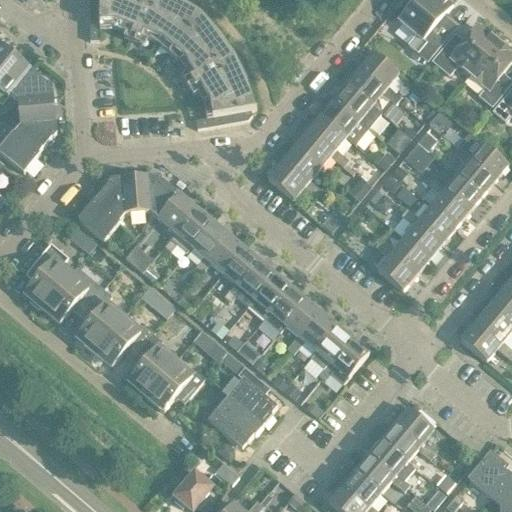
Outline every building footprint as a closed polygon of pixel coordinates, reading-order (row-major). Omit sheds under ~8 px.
[(143,37),(161,43),(172,53),(201,18),(175,3),(169,0),(89,0),(90,44),(99,44),(99,27),(115,27),(132,33),(131,38),(142,42),(143,37)] [(445,18),(454,7),(449,3),(447,0),(418,0),(400,23),(418,38),(409,48),(427,64),(457,28),(445,18)] [(201,18),(172,53),(184,63),(194,79),(189,82),(195,92),(200,89),(209,105),(212,120),(195,124),(197,133),(248,124),(252,119),(251,114),(256,113),(247,84),(236,62),(235,61),(221,41),(202,19),(201,18)] [(470,78),(499,43),(489,35),(488,36),(479,29),(461,49),(452,41),(432,65),(449,79),(458,68),(470,78)] [(499,43),(470,78),(486,91),(479,99),(492,110),(509,89),(499,81),(511,65),(511,56),(507,52),(508,51),(499,43)] [(0,47),(0,77),(15,59),(0,47)] [(389,103),(394,96),(388,91),(399,78),(373,57),(359,73),(385,94),(382,97),(389,103)] [(15,59),(0,77),(0,93),(8,100),(10,98),(31,72),(15,59)] [(10,98),(18,104),(17,105),(17,106),(54,102),(54,101),(53,101),(52,91),(48,87),(47,88),(30,74),(31,73),(31,72),(10,98)] [(346,88),(372,110),(382,97),(385,94),(359,73),(346,88)] [(346,88),(333,104),(368,133),(382,117),(372,110),(346,88)] [(511,91),(493,115),(506,125),(511,117),(511,91)] [(394,96),(389,103),(395,108),(401,101),(394,96)] [(19,129),(56,126),(54,102),(17,106),(19,129)] [(333,104),(320,120),(346,141),(355,149),(368,133),(333,104)] [(440,114),(428,127),(430,131),(437,137),(442,132),(436,127),(445,118),(440,114)] [(320,120),(307,135),(333,157),(330,160),(337,166),(342,159),(336,153),(346,141),(320,120)] [(13,138),(38,159),(39,158),(38,158),(52,141),(53,141),(56,137),(55,127),(56,127),(56,126),(19,129),(20,130),(20,131),(14,138),(13,137),(13,138)] [(307,135),(294,151),(320,172),(330,160),(333,157),(307,135)] [(465,155),(472,161),(469,164),(494,185),(508,169),(482,148),(470,137),(459,150),(465,155)] [(38,159),(13,138),(2,151),(0,148),(0,157),(23,177),(38,159)] [(294,151),(281,167),(307,188),(304,192),(311,197),(316,190),(310,185),(320,172),(294,151)] [(386,155),(377,166),(385,174),(395,162),(386,155)] [(456,180),(481,201),(494,185),(469,164),(472,161),(465,155),(460,162),(466,167),(456,180)] [(342,159),(337,166),(343,171),(349,164),(342,159)] [(307,188),(281,167),(268,183),(293,204),(304,192),(307,188)] [(146,180),(149,216),(150,216),(158,222),(157,223),(158,223),(179,197),(178,198),(161,184),(162,183),(158,179),(147,180),(146,180)] [(391,179),(383,188),(393,197),(400,188),(391,179)] [(122,182),(125,218),(149,216),(146,180),(122,182)] [(443,195),(468,217),(481,201),(456,180),(445,192),(443,195)] [(361,181),(348,196),(360,205),(372,191),(361,181)] [(433,193),(439,186),(433,181),(427,188),(433,193)] [(94,206),(119,227),(119,226),(124,218),(125,218),(122,182),(121,182),(122,182),(111,183),(108,188),(109,188),(95,206),(94,205),(94,206)] [(430,211),(455,232),(468,217),(443,195),(445,192),(439,186),(433,193),(440,199),(430,211)] [(316,190),(311,197),(317,202),(323,195),(316,190)] [(378,194),(370,204),(385,216),(394,206),(378,194)] [(175,238),(196,212),(179,197),(158,223),(175,238)] [(119,227),(94,206),(79,224),(104,245),(119,227)] [(416,227),(442,248),(455,232),(430,211),(419,223),(416,227)] [(191,251),(213,225),(196,212),(175,238),(191,251)] [(413,218),(407,212),(401,219),(402,221),(407,225),(413,218)] [(414,230),(403,242),(429,264),(442,248),(416,227),(419,223),(413,218),(407,225),(414,230)] [(402,221),(392,233),(403,242),(414,230),(407,225),(402,221)] [(207,264),(228,238),(213,225),(191,251),(204,261),(207,264)] [(207,264),(204,261),(198,268),(205,273),(199,280),(210,267),(223,277),(244,252),(228,238),(207,264)] [(170,255),(175,249),(185,257),(190,251),(175,239),(165,251),(170,255)] [(403,242),(393,255),(390,258),(416,279),(429,264),(403,242)] [(375,251),(381,256),(387,249),(380,244),(375,251)] [(41,313),(71,278),(62,270),(68,263),(51,249),(28,276),(36,284),(25,297),(32,303),(31,305),(41,313)] [(130,256),(141,265),(147,258),(136,249),(130,256)] [(387,249),(381,256),(388,261),(377,274),(403,296),(416,279),(390,258),(393,255),(387,249)] [(238,290),(260,265),(244,252),(223,277),(235,288),(238,290)] [(141,265),(130,256),(125,262),(136,271),(141,265)] [(141,265),(136,271),(142,277),(153,264),(147,258),(141,265)] [(238,290),(235,288),(229,294),(236,300),(248,310),(275,278),(260,265),(238,290)] [(205,273),(198,268),(193,274),(199,280),(205,273)] [(149,269),(142,277),(153,286),(159,278),(149,269)] [(85,314),(103,293),(86,279),(80,286),(71,278),(41,313),(52,322),(53,321),(60,327),(76,307),(85,314)] [(291,291),(275,278),(248,310),(261,320),(266,314),(269,316),(291,291)] [(511,306),(511,282),(500,296),(511,306)] [(269,316),(266,314),(261,320),(267,326),(280,336),(285,329),(307,304),(291,291),(269,316)] [(93,357),(123,322),(106,307),(112,300),(103,293),(85,314),(94,321),(77,341),(84,347),(83,348),(93,357)] [(224,300),(227,303),(231,306),(236,300),(229,294),(224,300)] [(487,312),(511,333),(511,306),(500,296),(487,312)] [(301,343),(322,317),(307,304),(285,329),(297,340),(301,343)] [(500,349),(497,353),(503,358),(509,351),(502,346),(511,334),(511,333),(487,312),(474,328),(500,349)] [(301,343),(297,340),(292,346),(299,352),(304,346),(316,356),(338,330),(322,317),(301,343)] [(137,358),(155,337),(146,329),(140,336),(123,322),(93,357),(104,366),(105,364),(112,370),(129,351),(137,358)] [(218,324),(211,333),(221,342),(229,334),(218,324)] [(500,349),(474,328),(460,344),(486,365),(497,353),(500,349)] [(332,369),(353,343),(338,330),(316,356),(311,362),(323,372),(329,366),(332,369)] [(145,401),(175,365),(158,351),(162,346),(154,339),(155,337),(137,358),(146,365),(129,385),(136,391),(135,392),(145,401)] [(234,339),(227,347),(236,355),(243,347),(234,339)] [(323,372),(330,378),(343,389),(370,357),(353,343),(332,369),(329,366),(323,372)] [(287,353),(293,358),(299,352),(292,346),(287,353)] [(216,348),(208,358),(219,366),(221,364),(227,357),(216,348)] [(511,354),(509,351),(503,358),(509,363),(511,360),(511,354)] [(247,352),(241,359),(252,368),(258,361),(247,352)] [(221,364),(221,365),(222,365),(224,366),(224,367),(225,367),(225,368),(231,361),(227,357),(221,364)] [(258,361),(252,368),(260,375),(267,368),(266,368),(258,361)] [(311,362),(303,371),(315,382),(318,379),(323,372),(311,362)] [(175,365),(145,401),(156,409),(157,408),(164,414),(181,394),(189,402),(206,382),(196,375),(192,380),(175,365)] [(228,400),(264,430),(272,420),(271,418),(277,411),(257,395),(263,387),(244,371),(238,379),(243,383),(228,400)] [(318,379),(321,382),(325,384),(330,378),(323,372),(318,379)] [(278,380),(273,386),(283,395),(289,389),(278,380)] [(291,386),(284,395),(294,404),(302,395),(291,386)] [(264,430),(228,400),(214,417),(209,413),(202,421),(222,437),(228,430),(248,446),(254,439),(255,440),(264,430)] [(311,405),(306,412),(318,421),(323,414),(311,405)] [(424,459),(429,452),(423,447),(434,434),(408,412),(394,428),(420,450),(417,454),(424,459)] [(381,444),(407,466),(417,454),(420,450),(394,428),(381,444)] [(407,466),(381,444),(368,460),(394,481),(391,485),(398,490),(403,483),(397,478),(407,466)] [(429,452),(424,459),(430,464),(436,457),(429,452)] [(492,503),(511,479),(511,475),(490,458),(469,483),(492,503)] [(355,475),(381,497),(391,485),(394,481),(368,460),(355,475)] [(232,489),(238,481),(222,468),(216,476),(232,489)] [(381,497),(355,475),(342,491),(366,511),(373,511),(371,509),(381,497)] [(214,495),(221,487),(212,479),(206,487),(195,477),(174,501),(187,511),(195,511),(212,493),(214,495)] [(445,478),(436,488),(447,497),(456,486),(445,478)] [(500,511),(511,511),(511,479),(492,503),(500,510),(500,511)] [(403,483),(398,490),(404,495),(410,489),(403,483)] [(366,511),(342,491),(328,507),(334,511),(366,511)] [(452,505),(458,511),(463,504),(457,499),(452,505)]
